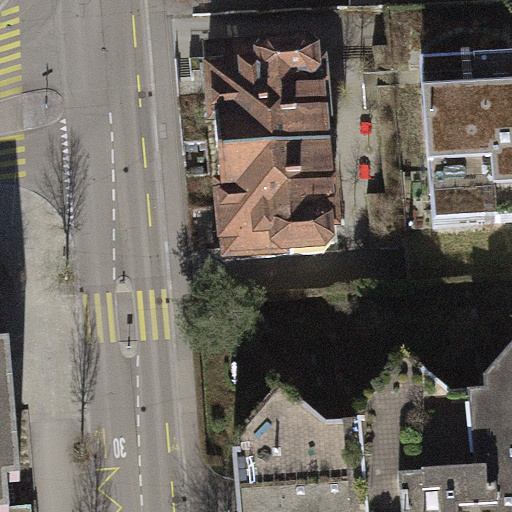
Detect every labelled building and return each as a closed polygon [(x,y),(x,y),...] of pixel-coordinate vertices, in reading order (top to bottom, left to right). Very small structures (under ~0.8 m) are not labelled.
[(204,49),(212,156),(329,147),(321,40),(204,49)] [(511,57),(420,65),(435,228),(511,221),(511,57)] [(212,156),(220,263),(338,254),(329,147),(212,156)] [(0,511),(31,511),(31,507),(8,509),(6,484),(20,482),(9,346),(0,346),(0,511)] [(511,511),(511,386),(507,393),(452,398),(424,374),(383,423),(327,428),(299,406),(259,454),(234,456),(238,511),(511,511)]
